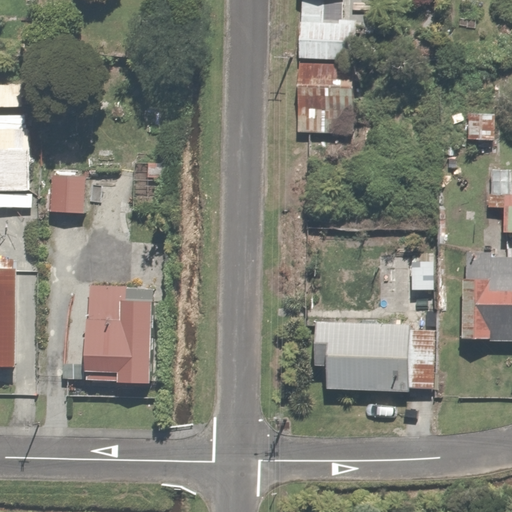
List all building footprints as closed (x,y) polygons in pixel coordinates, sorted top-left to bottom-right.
[(356,0),(308,0),(307,58),(364,59),(364,21),(356,21),(356,0)] [(307,132),(364,132),(364,64),(307,64),(307,132)] [(504,114),(479,113),(478,142),(503,143),(504,114)] [(37,126),(0,126),(0,195),(37,195),(37,126)] [(96,163),(57,162),(55,205),(94,206),(96,163)] [(505,251),(472,250),(469,342),(511,343),(511,258),(504,258),(505,251)] [(445,293),(445,270),(445,261),(421,261),(421,293),(445,293)] [(0,379),(7,379),(7,369),(28,369),(28,277),(0,276),(0,379)] [(165,286),(100,284),(97,387),(163,389),(165,286)] [(429,329),(327,326),(326,369),(338,370),(337,391),(418,394),(418,387),(442,388),(444,333),(428,332),(429,329)]
